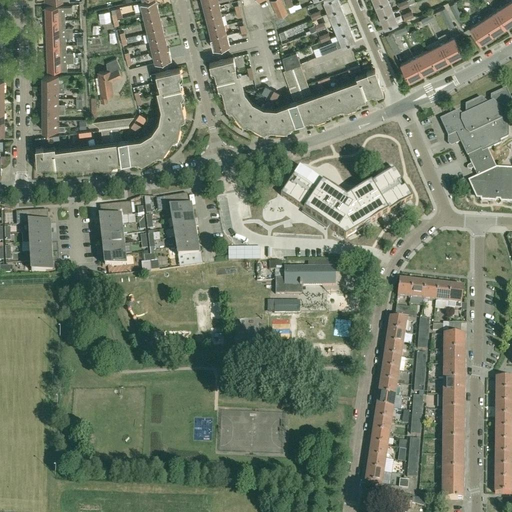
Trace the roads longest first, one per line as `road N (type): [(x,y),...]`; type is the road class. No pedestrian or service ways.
road 1 (residential): [(349,511),(381,290),(392,261),(446,219)]
road 2 (residential): [(475,511),(478,221)]
road 3 (residential): [(20,194),(16,0)]
road 4 (residential): [(221,166),(398,107)]
road 5 (residential): [(179,0),(221,166)]
road 6 (residential): [(398,107),(511,46)]
road 7 (residential): [(70,190),(191,174)]
road 8 (residential): [(446,219),(398,107)]
